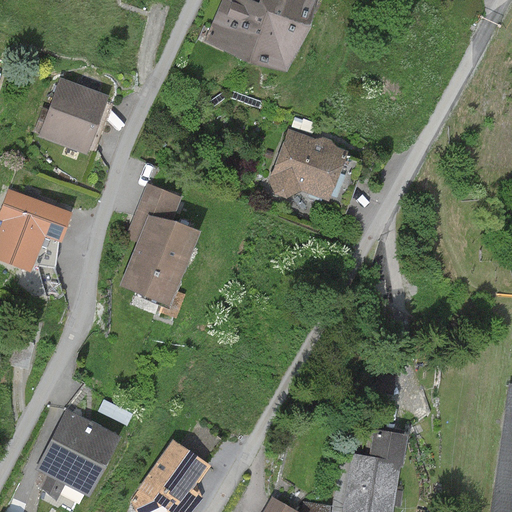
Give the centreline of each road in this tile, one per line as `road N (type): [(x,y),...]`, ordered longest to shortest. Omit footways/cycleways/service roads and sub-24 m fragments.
road 1 (residential): [(501,0),(213,511)]
road 2 (residential): [(0,476),(72,338),(126,163),(196,0)]
